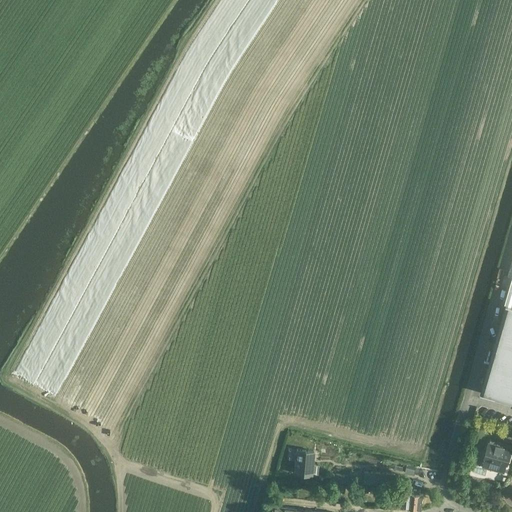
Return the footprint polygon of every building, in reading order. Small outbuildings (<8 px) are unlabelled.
[(511,305),(506,303),(481,392),(511,401),(511,305)] [(484,459),(507,465),(511,449),(488,443),(484,459)] [(312,464),(314,451),(296,449),(294,473),(311,475),(311,473),(317,474),(318,464),(312,464)] [(350,457),(369,462),(371,456),(351,451),(350,457)] [(403,473),(404,467),(394,465),(393,471),(403,473)] [(335,474),(334,482),(346,483),(347,475),(335,474)] [(394,488),(395,476),(365,474),(364,486),(394,488)] [(329,483),(328,491),(342,494),(344,486),(329,483)] [(417,493),(418,490),(415,489),(414,493),(407,492),(407,490),(401,490),(401,496),(400,507),(421,510),(423,494),(417,493)]
